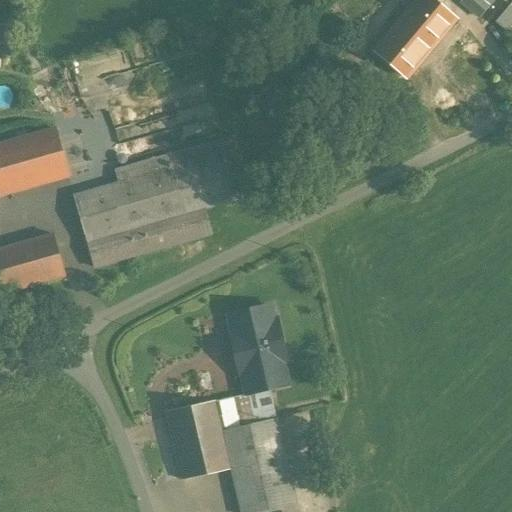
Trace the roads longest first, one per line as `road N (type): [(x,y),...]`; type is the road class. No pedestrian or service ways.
road 1 (unclassified): [(511,113),(193,267),(63,340)]
road 2 (unclassified): [(63,340),(95,389),(146,511)]
